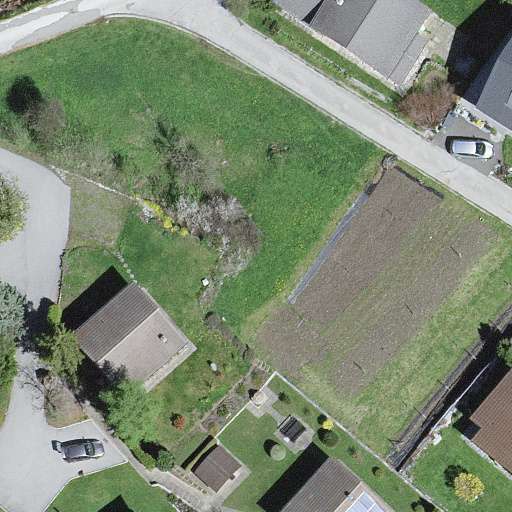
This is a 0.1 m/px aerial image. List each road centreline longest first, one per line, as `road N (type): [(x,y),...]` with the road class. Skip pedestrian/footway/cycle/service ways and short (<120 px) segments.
road 1 (track): [(511,211),(159,0)]
road 2 (residential): [(0,43),(125,0)]
